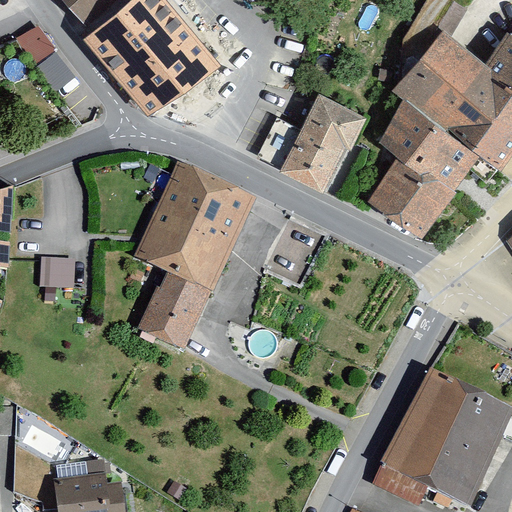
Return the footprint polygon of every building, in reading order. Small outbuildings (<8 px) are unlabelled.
[(84,31),(150,105),(211,66),(146,0),(66,0),(84,20),(90,27),(84,31)] [(57,88),(77,73),(38,22),(18,37),(57,88)] [(371,199),(425,235),(482,157),(501,169),(511,151),(511,27),(487,61),(443,28),(395,90),(402,96),(380,139),(399,153),(371,199)] [(257,159),(330,194),(368,114),(319,91),(302,127),(277,115),(257,159)] [(256,195),(178,160),(135,254),(167,269),(213,290),(256,195)] [(13,189),(0,193),(0,272),(10,273),(13,189)] [(41,288),(74,289),(75,260),(42,259),(41,288)] [(185,350),(213,290),(167,269),(140,329),(185,350)] [(429,488),(469,508),(511,420),(511,404),(429,364),(380,465),(385,468),(376,486),(420,507),(429,488)] [(59,511),(126,511),(124,485),(107,486),(104,463),(88,464),(90,476),(56,480),(59,511)]
